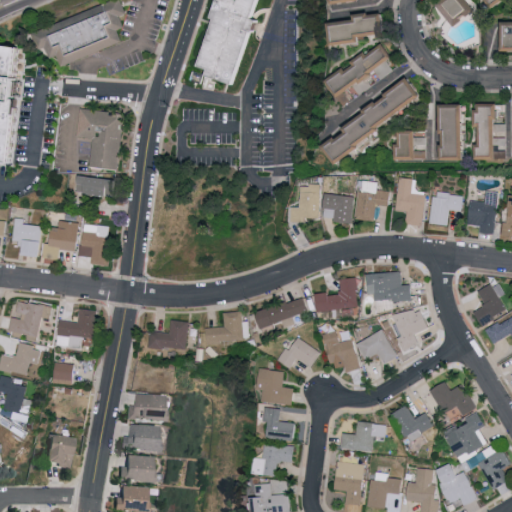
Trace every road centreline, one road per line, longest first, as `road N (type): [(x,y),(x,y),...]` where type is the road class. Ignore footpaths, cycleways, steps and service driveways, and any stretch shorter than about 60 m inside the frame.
road 1 (residential): [(92,511),(159,94),(193,0)]
road 2 (residential): [(0,280),(181,301),(220,297),(349,255),(511,265)]
road 3 (residential): [(314,507),(324,402),(382,398),(467,347)]
road 4 (residential): [(511,422),(452,322),(446,257)]
road 5 (residential): [(413,37),(438,75),(511,80)]
